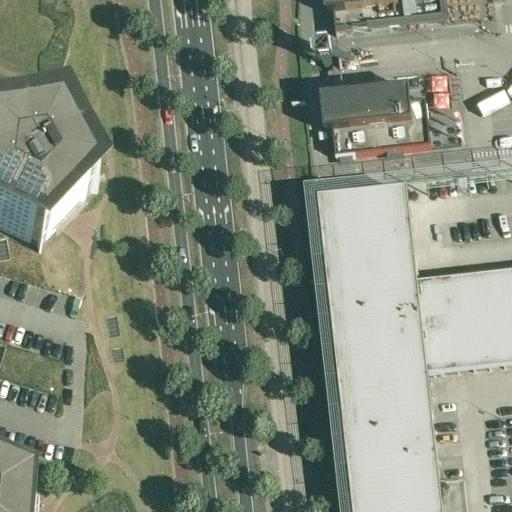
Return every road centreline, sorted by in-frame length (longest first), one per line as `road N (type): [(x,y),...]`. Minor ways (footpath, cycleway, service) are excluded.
road 1 (primary): [(156,0),(213,511)]
road 2 (primary): [(246,511),(190,0)]
